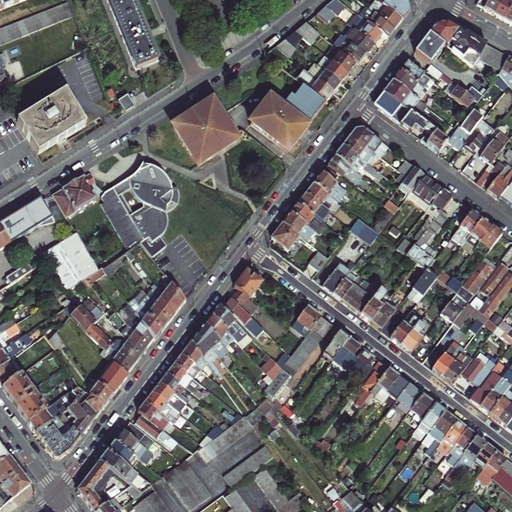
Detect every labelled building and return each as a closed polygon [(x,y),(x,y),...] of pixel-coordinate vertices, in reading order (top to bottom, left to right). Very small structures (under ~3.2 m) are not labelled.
[(0,0),(0,9),(23,0),(0,0)] [(132,0),(107,0),(136,71),(157,62),(132,0)] [(221,0),(226,9),(248,0),(221,0)] [(341,0),(336,0),(328,7),(337,14),(339,16),(348,5),(341,0)] [(378,0),(383,3),(405,19),(411,11),(407,0),(378,0)] [(477,9),(484,13),(491,0),(481,0),(482,1),(477,9)] [(504,2),(504,0),(491,0),(484,13),(494,18),(504,2)] [(511,0),(510,0),(508,4),(504,2),(494,18),(504,24),(511,7),(511,0)] [(69,2),(0,29),(0,45),(74,15),(69,2)] [(383,3),(376,12),(397,29),(405,19),(383,3)] [(368,6),(361,15),(384,33),(390,38),(397,29),(376,12),(368,6)] [(318,14),(331,24),(337,14),(328,7),(318,14)] [(352,26),(357,30),(376,44),(384,33),(361,15),(352,26)] [(322,33),(308,22),(297,31),(313,44),(322,33)] [(345,35),(350,39),(357,30),(352,26),(345,35)] [(438,29),(431,38),(446,49),(475,72),(478,68),(467,59),(472,53),(466,49),(464,52),(453,43),(461,34),(449,27),(438,29)] [(357,30),(350,39),(369,53),(376,44),(357,30)] [(345,35),(337,45),(361,63),(369,53),(350,39),(345,35)] [(431,38),(416,56),(431,68),(446,49),(431,38)] [(287,39),(277,47),(289,56),(297,47),(287,39)] [(289,56),(277,47),(267,55),(281,66),(289,56)] [(480,64),(485,67),(493,52),(487,49),(480,64)] [(331,58),(350,73),(357,64),(338,50),(331,58)] [(493,52),(485,67),(490,69),(498,55),(493,52)] [(350,73),(331,58),(326,54),(318,63),(343,82),(350,73)] [(498,55),(490,69),(495,72),(503,58),(498,55)] [(503,58),(495,72),(501,75),(509,61),(508,61),(503,58)] [(511,62),(509,61),(501,75),(499,79),(508,91),(511,95),(511,62)] [(317,62),(309,72),(335,92),(343,82),(318,63),(317,62)] [(442,92),(408,66),(401,75),(428,96),(432,90),(439,95),(442,92)] [(297,78),(306,85),(328,102),(335,92),(309,72),(305,68),(297,78)] [(453,85),(431,68),(427,74),(439,83),(440,81),(450,88),(445,94),(451,99),(471,115),(478,106),(467,97),(458,90),(457,91),(451,87),(453,85)] [(421,105),(428,96),(401,75),(394,85),(421,105)] [(242,83),(216,99),(224,112),(250,95),(242,83)] [(328,102),(306,85),(298,96),(295,94),(285,107),(273,97),(254,122),(290,150),(328,102)] [(421,105),(394,85),(385,96),(411,117),(416,120),(425,108),(421,105)] [(472,90),(467,97),(478,106),(484,99),(472,90)] [(20,122),(40,155),(88,125),(69,93),(20,122)] [(129,95),(121,100),(128,111),(136,106),(129,95)] [(401,129),(411,117),(385,96),(378,105),(379,112),(401,129)] [(216,99),(177,125),(202,164),(241,139),(224,112),(216,99)] [(471,115),(451,99),(449,102),(461,111),(456,118),(464,124),(471,115)] [(483,122),(474,116),(462,133),(459,131),(448,145),(460,154),(463,150),(471,140),(470,139),(483,122)] [(448,145),(416,120),(411,117),(401,129),(412,137),(416,132),(423,138),(426,135),(430,138),(432,143),(427,149),(439,158),(448,145)] [(471,140),(463,150),(475,159),(495,133),(483,124),(471,140)] [(357,133),(352,139),(380,161),(389,150),(365,132),(357,133)] [(380,161),(352,139),(344,149),(373,171),(380,161)] [(481,162),(492,170),(510,146),(506,142),(504,144),(498,140),(481,162)] [(373,171),(344,149),(337,159),(359,175),(362,170),(377,181),(380,177),(373,171)] [(330,168),(348,182),(351,185),(359,175),(337,159),(330,168)] [(416,171),(407,164),(398,174),(408,182),(416,171)] [(109,192),(105,198),(109,203),(105,205),(133,251),(144,243),(156,258),(171,246),(164,237),(168,234),(170,230),(172,226),(172,221),(172,218),(170,213),(174,212),(178,210),(180,208),(182,205),(183,201),(184,197),(182,193),(181,190),(177,189),(174,181),(171,177),(168,173),(164,170),(158,166),(157,167),(152,166),(148,165),(146,167),(144,170),(142,172),(139,175),(109,192)] [(487,176),(478,188),(498,204),(500,202),(511,186),(511,172),(508,170),(506,172),(500,167),(491,179),(487,176)] [(330,168),(315,187),(338,206),(347,195),(341,190),(348,182),(330,168)] [(408,182),(403,188),(412,195),(425,179),(416,171),(408,182)] [(92,174),(57,195),(69,216),(99,198),(97,196),(101,194),(105,190),(98,185),(92,174)] [(425,179),(412,195),(407,202),(426,216),(426,215),(444,193),(425,179)] [(375,188),(367,182),(362,188),(370,194),(375,188)] [(511,186),(500,202),(511,211),(511,186)] [(307,197),(331,215),(338,206),(315,187),(307,197)] [(444,193),(426,215),(433,220),(432,222),(435,224),(441,215),(453,200),(444,193)] [(322,226),(331,215),(307,197),(299,207),(322,226)] [(0,223),(0,252),(41,228),(58,222),(49,198),(27,206),(0,223)] [(299,207),(292,217),(315,235),(317,237),(319,233),(318,232),(322,226),(299,207)] [(388,213),(372,232),(379,238),(395,218),(388,213)] [(359,222),(351,215),(347,220),(356,226),(359,222)] [(434,266),(435,264),(419,251),(423,249),(431,238),(435,237),(448,220),(441,215),(435,224),(407,259),(417,267),(427,275),(434,266)] [(457,256),(460,252),(483,223),(472,215),(444,252),(446,253),(454,242),(459,245),(453,253),(457,256)] [(284,227),(300,239),(307,245),(315,235),(292,217),(284,227)] [(356,226),(352,232),(351,234),(357,239),(366,227),(359,222),(356,226)] [(480,246),(492,231),(483,223),(460,252),(470,260),(475,253),(480,246)] [(289,254),(300,239),(284,227),(273,242),(289,254)] [(366,227),(357,239),(364,244),(372,232),(366,227)] [(392,228),(388,233),(399,242),(403,237),(392,228)] [(502,238),(492,231),(480,246),(491,254),(502,238)] [(372,232),(364,244),(371,249),(379,238),(372,232)] [(102,270),(79,233),(45,254),(49,260),(69,292),(102,270)] [(491,254),(480,246),(475,253),(485,261),(491,254)] [(511,258),(511,250),(503,262),(507,265),(511,258)] [(310,268),(319,275),(329,262),(320,255),(310,268)] [(464,289),(457,298),(469,307),(471,304),(497,270),(485,261),(464,289)] [(9,276),(13,283),(35,269),(31,262),(9,276)] [(444,273),(434,266),(427,275),(437,282),(444,273)] [(341,268),(323,290),(333,297),(350,275),(348,273),(341,268)] [(502,268),(481,294),(488,299),(508,272),(502,268)] [(447,290),(453,281),(448,278),(451,274),(446,270),(444,273),(437,282),(447,290)] [(188,300),(168,274),(162,278),(170,289),(165,295),(178,313),(188,300)] [(240,293),(253,304),(263,293),(260,290),(263,287),(248,274),(236,290),(240,293)] [(350,275),(333,297),(342,304),(359,282),(350,275)] [(437,282),(427,275),(414,292),(424,299),(437,282)] [(489,300),(484,307),(478,315),(488,322),(511,290),(511,279),(509,277),(490,300),(489,300)] [(464,289),(453,281),(447,290),(457,298),(464,289)] [(362,319),(380,296),(377,293),(371,300),(367,298),(368,296),(360,289),(364,285),(359,282),(342,304),(362,319)] [(178,313),(165,295),(157,284),(155,286),(156,288),(152,290),(160,302),(158,304),(171,322),(178,313)] [(362,319),(372,327),(388,305),(393,298),(384,291),(380,296),(362,319)] [(73,298),(69,292),(60,298),(67,308),(76,303),(73,298)] [(143,301),(152,312),(166,329),(171,322),(158,304),(150,293),(143,301)] [(255,306),(253,304),(240,293),(233,301),(247,314),(255,306)] [(80,309),(73,316),(90,333),(97,325),(106,314),(91,298),(84,305),(78,295),(73,298),(76,303),(80,309)] [(454,327),(469,307),(457,298),(442,318),(454,327)] [(247,314),(233,301),(226,308),(259,341),(263,338),(288,363),(292,358),(247,314)] [(473,305),(471,304),(469,307),(478,315),(484,307),(477,301),(473,305)] [(76,303),(67,308),(60,313),(69,322),(73,316),(80,309),(76,303)] [(388,305),(372,327),(381,334),(396,315),(398,312),(388,305)] [(478,315),(469,307),(454,327),(459,331),(469,319),(470,320),(472,318),(484,327),(488,322),(478,315)] [(221,309),(214,318),(236,341),(238,343),(244,337),(252,346),(255,342),(221,309)] [(296,329),(308,339),(310,336),(315,330),(323,321),(309,310),(295,326),(297,328),(296,329)] [(166,329),(152,312),(145,321),(157,338),(158,340),(166,329)] [(406,323),(391,342),(401,350),(420,326),(423,321),(413,314),(406,323)] [(381,334),(391,342),(406,323),(396,315),(381,334)] [(0,337),(19,325),(22,324),(17,317),(1,327),(0,325),(0,337)] [(236,341),(214,318),(207,327),(230,353),(241,365),(245,361),(232,345),(236,341)] [(151,347),(157,338),(145,321),(137,331),(151,347)] [(323,321),(315,330),(321,335),(329,325),(323,321)] [(498,330),(488,322),(484,327),(494,335),(498,330)] [(151,347),(137,331),(131,323),(124,332),(131,340),(144,355),(151,347)] [(23,331),(19,325),(0,337),(0,354),(3,352),(0,348),(0,347),(7,342),(4,339),(10,335),(13,337),(23,331)] [(61,332),(64,328),(59,325),(49,332),(49,333),(54,340),(61,332)] [(97,325),(90,333),(101,344),(108,336),(97,325)] [(329,325),(321,335),(325,339),(334,329),(329,325)] [(425,330),(420,326),(401,350),(411,357),(423,342),(418,339),(425,330)] [(221,362),(230,353),(207,327),(200,336),(218,358),(221,362)] [(325,339),(321,335),(315,330),(310,336),(321,345),(325,339)] [(68,342),(61,332),(54,340),(59,349),(68,342)] [(3,352),(0,354),(0,369),(10,362),(9,360),(34,342),(29,334),(3,352)] [(342,335),(324,358),(333,364),(336,360),(350,342),(342,335)] [(511,340),(505,335),(503,338),(505,340),(504,341),(511,347),(511,340)] [(108,336),(101,344),(107,350),(109,352),(110,351),(111,350),(114,346),(116,343),(108,336)] [(218,358),(200,336),(193,345),(204,360),(218,380),(222,377),(213,363),(218,358)] [(316,351),(321,345),(310,336),(308,339),(305,342),(316,351)] [(144,355),(131,340),(130,341),(129,342),(125,339),(119,339),(116,343),(114,346),(137,365),(143,357),(144,355)] [(312,356),(316,351),(305,342),(301,347),(312,356)] [(350,342),(336,360),(347,369),(361,350),(350,342)] [(193,345),(183,358),(195,367),(197,368),(204,360),(193,345)] [(131,374),(137,365),(114,346),(111,350),(119,357),(115,362),(117,363),(131,374)] [(442,381),(460,359),(455,355),(459,350),(454,346),(433,374),(442,381)] [(307,362),(312,356),(301,347),(296,353),(307,362)] [(292,358),(303,368),(307,362),(296,353),(292,358)] [(364,353),(347,375),(362,388),(374,372),(375,372),(369,368),(375,361),(364,353)] [(462,355),(460,359),(442,381),(453,389),(465,373),(460,370),(468,359),(462,355)] [(485,380),(487,381),(497,369),(481,357),(464,379),(477,390),(485,380)] [(195,367),(183,358),(176,367),(194,382),(199,385),(201,382),(190,373),(195,367)] [(287,364),(298,374),(303,368),(292,358),(288,363),(287,364)] [(10,362),(0,369),(0,381),(5,389),(24,375),(20,370),(23,367),(21,365),(18,367),(13,360),(10,362)] [(263,370),(271,379),(275,382),(271,388),(266,394),(273,403),(274,404),(287,387),(293,379),(282,370),(273,360),(263,370)] [(117,363),(102,382),(117,394),(132,375),(131,374),(117,363)] [(282,370),(293,379),(298,374),(287,364),(282,370)] [(362,404),(364,405),(370,397),(384,380),(379,377),(385,369),(380,365),(375,372),(374,372),(376,374),(358,397),(364,401),(362,404)] [(176,367),(168,377),(186,391),(194,382),(176,367)] [(511,367),(501,382),(480,410),(489,417),(509,392),(511,387),(511,367)] [(409,387),(390,372),(384,380),(370,397),(375,400),(382,391),(397,403),(399,401),(409,387)] [(44,401),(24,375),(5,389),(31,423),(55,406),(67,396),(77,389),(82,385),(77,376),(44,401)] [(479,397),(473,405),(480,410),(501,382),(493,376),(479,394),(479,397)] [(168,377),(161,386),(179,400),(187,406),(192,400),(184,394),(186,391),(168,377)] [(102,382),(93,394),(108,406),(117,394),(102,382)] [(92,399),(89,403),(102,413),(108,406),(93,394),(82,385),(77,389),(83,398),(86,394),(92,399)] [(179,400),(161,386),(154,396),(174,411),(180,416),(187,406),(179,400)] [(399,401),(412,412),(423,398),(409,387),(399,401)] [(193,390),(190,394),(200,402),(203,398),(193,390)] [(511,405),(511,394),(509,392),(489,417),(498,424),(511,405)] [(174,411),(154,396),(147,405),(159,414),(173,425),(175,423),(172,421),(174,419),(170,416),(174,411)] [(412,412),(411,413),(422,422),(420,425),(422,427),(436,408),(423,398),(412,412)] [(59,411),(55,406),(31,423),(39,434),(63,415),(75,407),(71,401),(59,411)] [(89,403),(81,412),(95,423),(102,413),(89,403)] [(271,412),(277,407),(274,404),(273,403),(266,410),(269,414),(271,412)] [(143,417),(151,423),(159,414),(147,405),(139,414),(143,417)] [(511,405),(498,424),(506,430),(511,422),(511,405)] [(75,407),(63,415),(71,426),(75,423),(84,436),(95,423),(81,412),(75,407)] [(289,421),(281,412),(277,407),(271,412),(284,428),(294,440),(300,434),(289,421)] [(458,425),(436,408),(422,427),(414,437),(421,442),(426,436),(435,443),(425,456),(427,458),(424,463),(426,465),(444,443),(458,425)] [(265,418),(277,434),(284,428),(271,412),(269,414),(265,418)] [(260,413),(248,424),(252,429),(258,424),(265,418),(260,413)] [(74,450),(84,436),(75,423),(71,426),(63,415),(39,434),(57,458),(64,458),(74,450)] [(151,423),(143,417),(137,426),(157,442),(159,440),(173,450),(178,444),(163,433),(161,431),(151,423)] [(280,438),(277,434),(265,418),(258,424),(261,428),(273,444),(280,438)] [(243,420),(240,423),(248,434),(253,431),(252,429),(248,424),(245,419),(243,420)] [(248,434),(240,423),(235,426),(244,438),(248,434)] [(155,443),(131,424),(117,443),(140,462),(144,465),(148,461),(143,457),(155,443)] [(261,428),(258,424),(252,429),(253,431),(255,433),(261,428)] [(458,425),(444,443),(451,448),(447,453),(450,456),(451,454),(468,433),(458,425)] [(233,428),(229,430),(238,442),(244,438),(235,426),(233,428)] [(229,430),(224,434),(233,446),(238,442),(229,430)] [(468,433),(451,454),(453,456),(445,466),(444,466),(440,471),(443,473),(447,469),(452,473),(478,441),(468,433)] [(223,435),(219,438),(228,449),(233,446),(224,434),(223,435)] [(201,440),(198,444),(204,449),(209,446),(214,442),(208,438),(204,442),(201,440)] [(219,438),(214,442),(223,453),(228,449),(219,438)] [(321,440),(314,450),(322,459),(331,447),(321,440)] [(464,477),(474,465),(483,473),(497,455),(478,441),(452,473),(446,481),(452,487),(462,475),(464,477)] [(223,453),(214,442),(209,446),(218,457),(223,453)] [(109,453),(132,471),(140,462),(117,443),(109,453)] [(0,464),(9,458),(0,446),(0,464)] [(218,457),(209,446),(204,449),(212,460),(218,457)] [(260,452),(268,462),(274,458),(266,448),(260,452)] [(212,460),(204,449),(199,453),(207,464),(212,460)] [(194,457),(184,450),(176,460),(183,465),(187,462),(194,457)] [(254,456),(262,467),(268,462),(260,452),(254,456)] [(152,488),(132,471),(109,453),(101,463),(131,486),(143,495),(152,488)] [(483,473),(475,483),(485,491),(493,482),(502,470),(507,463),(497,455),(483,473)] [(258,470),(262,467),(254,456),(250,460),(258,470)] [(0,480),(3,484),(19,472),(9,458),(0,464),(0,480)] [(252,474),(258,470),(250,460),(244,464),(252,474)] [(183,465),(175,471),(180,477),(191,468),(187,462),(183,465)] [(101,463),(79,492),(93,511),(98,511),(115,499),(121,494),(118,490),(101,501),(94,493),(94,488),(105,476),(125,491),(131,486),(101,463)] [(511,466),(507,463),(502,470),(511,479),(511,466)] [(247,479),(252,474),(244,464),(239,468),(247,479)] [(180,477),(184,482),(195,474),(191,468),(180,477)] [(242,482),(247,479),(239,468),(234,472),(242,482)] [(389,469),(361,505),(367,511),(377,511),(374,509),(399,477),(389,469)] [(511,479),(502,470),(493,482),(511,499),(511,479)] [(175,471),(165,479),(169,484),(180,477),(175,471)] [(0,510),(13,500),(30,487),(19,472),(3,484),(0,486),(0,510)] [(236,486),(242,482),(234,472),(228,475),(236,486)] [(254,480),(262,490),(273,482),(265,472),(254,480)] [(184,482),(189,488),(200,480),(195,474),(184,482)] [(232,490),(236,486),(228,475),(224,479),(232,490)] [(169,484),(173,490),(184,482),(180,477),(169,484)] [(200,480),(189,488),(193,494),(204,486),(200,480)] [(173,490),(178,496),(189,488),(184,482),(173,490)] [(273,482),(262,490),(266,496),(277,487),(273,482)] [(193,494),(197,499),(208,491),(204,486),(193,494)] [(266,496),(269,500),(280,493),(277,487),(266,496)] [(189,488),(178,496),(182,502),(193,494),(189,488)] [(197,499),(201,505),(212,497),(208,491),(197,499)] [(161,499),(156,493),(145,501),(150,507),(161,499)] [(234,511),(244,503),(237,493),(226,501),(234,511)] [(269,500),(273,505),(284,497),(280,493),(269,500)] [(193,494),(182,502),(186,507),(197,499),(193,494)] [(353,506),(349,509),(350,509),(352,511),(367,511),(361,505),(352,494),(347,499),(353,506)] [(273,505),(276,510),(288,502),(284,497),(273,505)] [(115,499),(98,511),(120,511),(123,510),(115,499)] [(150,507),(153,511),(155,511),(165,505),(161,499),(150,507)] [(197,499),(186,507),(189,511),(191,511),(201,505),(197,499)] [(134,509),(136,511),(143,511),(150,507),(145,501),(134,509)] [(276,510),(277,511),(287,511),(292,509),(288,502),(276,510)] [(234,511),(243,511),(248,509),(244,503),(234,511)]
